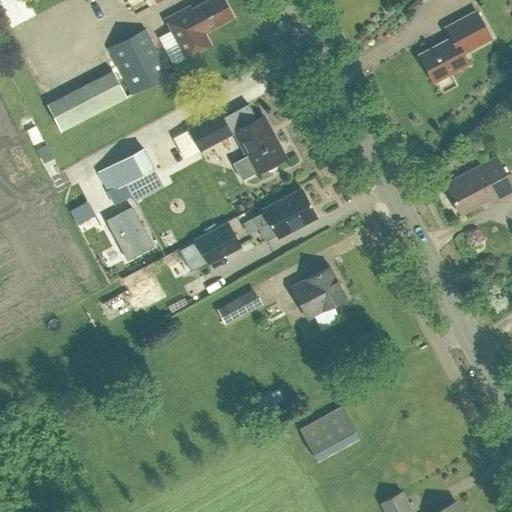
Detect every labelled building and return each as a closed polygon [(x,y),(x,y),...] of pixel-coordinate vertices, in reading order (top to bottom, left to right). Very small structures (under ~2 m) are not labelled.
[(31,18),(22,0),(0,0),(0,17),(6,30),(31,18)] [(128,16),(144,8),(140,0),(126,0),(121,3),(128,16)] [(232,17),(223,0),(207,0),(190,9),(189,6),(164,19),(184,57),(209,44),(203,32),(232,17)] [(86,13),(91,23),(112,13),(107,3),(86,13)] [(492,39),(476,8),(443,26),(449,37),(418,54),(433,82),(469,63),(464,54),(492,39)] [(168,76),(145,28),(106,47),(128,94),(168,76)] [(126,97),(113,71),(47,106),(60,131),(126,97)] [(231,134),(219,112),(187,129),(199,151),(231,134)] [(285,157),(263,115),(233,130),(255,172),(285,157)] [(42,139),(35,126),(25,131),(32,144),(42,139)] [(171,147),(182,171),(198,163),(186,139),(171,147)] [(154,169),(144,149),(107,167),(117,187),(154,169)] [(511,193),(511,186),(496,156),(445,183),(460,213),(490,198),(493,203),(511,193)] [(317,215),(302,188),(263,209),(264,211),(253,217),(265,240),(276,234),(277,236),(317,215)] [(160,206),(170,227),(190,218),(180,197),(160,206)] [(242,247),(228,221),(194,240),(208,265),(242,247)] [(192,252),(178,259),(194,286),(207,279),(192,252)] [(291,286),(307,317),(312,315),(320,330),(339,320),(331,305),(346,298),(329,266),(291,286)] [(224,287),(243,279),(238,270),(220,277),(224,287)] [(133,317),(155,310),(145,276),(122,283),(133,317)] [(261,304),(253,289),(217,309),(225,324),(261,304)] [(359,438),(341,405),(300,428),(317,460),(359,438)] [(413,511),(402,491),(380,503),(384,511),(413,511)] [(461,511),(456,501),(435,511),(461,511)]
